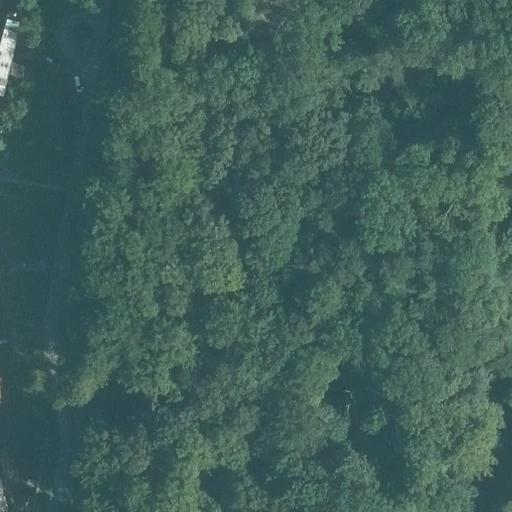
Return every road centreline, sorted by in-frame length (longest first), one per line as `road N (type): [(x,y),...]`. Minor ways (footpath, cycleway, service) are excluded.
road 1 (tertiary): [(237,511),(216,450),(200,356),(202,120),(217,0)]
road 2 (unclassified): [(51,511),(60,461),(51,356),(87,95)]
road 3 (unclassified): [(87,95),(100,27),(90,13),(68,16),(57,42)]
